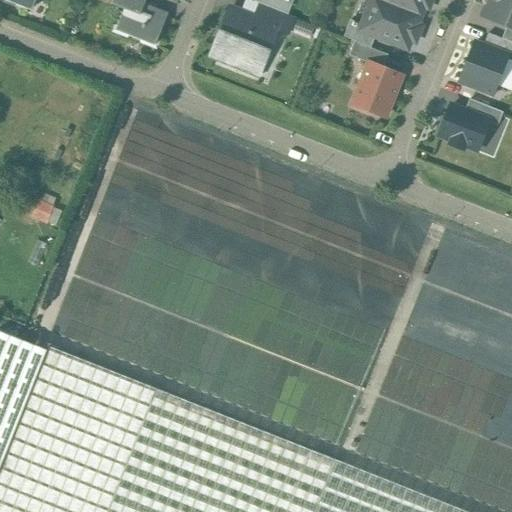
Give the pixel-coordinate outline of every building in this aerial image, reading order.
[(5,0),(6,1),(31,11),(35,0),(5,0)] [(146,0),(113,0),(112,4),(124,9),(128,0),(136,0),(145,3),(146,0)] [(145,3),(136,0),(128,0),(124,9),(116,30),(155,45),(168,13),(145,3)] [(254,0),(254,1),(261,4),(288,14),(293,0),(254,0)] [(421,15),(381,0),(372,0),(363,24),(360,30),(375,36),(408,49),(411,40),(415,41),(421,26),(417,25),(421,15)] [(381,0),(421,15),(425,6),(428,8),(431,0),(381,0)] [(511,0),(491,0),(488,9),(493,20),(507,25),(511,27),(511,0)] [(288,14),(261,4),(257,15),(280,24),(278,29),(288,33),(295,17),(288,14)] [(225,28),(221,38),(219,37),(211,57),(238,67),(240,61),(255,67),(263,47),(270,50),(278,29),(280,24),(257,15),(242,9),(241,11),(231,7),(223,27),(225,28)] [(375,36),(360,30),(363,24),(350,20),(344,36),(355,41),(371,47),(375,36)] [(511,27),(507,25),(502,38),(502,39),(511,42),(511,27)] [(511,42),(502,39),(502,38),(488,33),(483,45),(508,55),(507,59),(511,60),(511,42)] [(371,47),(355,41),(349,55),(370,63),(370,62),(383,67),(388,54),(371,47)] [(483,45),(475,42),(459,82),(493,95),(507,59),(508,55),(483,45)] [(383,67),(370,62),(370,63),(353,105),(385,118),(402,75),(383,67)] [(503,112),(470,99),(465,110),(490,120),(489,121),(498,125),(503,112)] [(465,110),(451,105),(448,114),(447,114),(442,126),(443,127),(439,135),(452,141),(451,143),(463,149),(465,146),(477,151),(478,148),(479,148),(484,137),(483,137),(484,134),(485,134),(489,124),(488,123),(489,121),(490,120),(465,110)] [(62,211),(41,202),(34,217),(56,226),(62,211)] [(48,244),(37,240),(28,262),(38,266),(48,244)] [(468,511),(49,347),(47,350),(21,340),(22,339),(0,330),(0,511),(468,511)]
